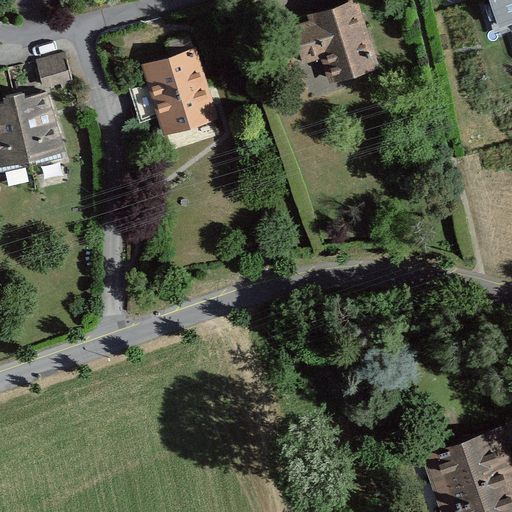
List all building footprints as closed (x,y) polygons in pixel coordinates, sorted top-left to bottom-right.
[(381,69),(356,0),(353,0),(305,17),(330,87),(381,69)] [(511,0),(490,0),(499,29),(511,24),(511,0)] [(38,56),(46,85),(71,78),(63,50),(38,56)] [(221,120),(194,50),(142,69),(168,139),(221,120)] [(0,168),(61,152),(45,91),(0,103),(0,168)] [(511,511),(511,461),(503,436),(421,465),(437,511),(511,511)]
